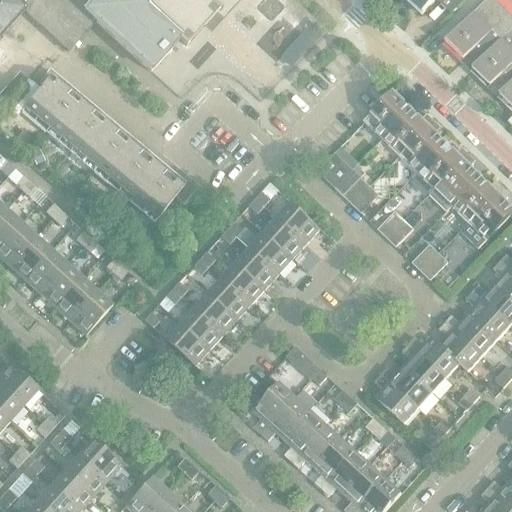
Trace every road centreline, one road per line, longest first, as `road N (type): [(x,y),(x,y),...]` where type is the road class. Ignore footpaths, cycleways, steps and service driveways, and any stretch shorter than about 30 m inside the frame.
road 1 (residential): [(362,233),(437,307),(354,390),(281,323)]
road 2 (residential): [(273,154),(214,100),(173,149),(232,196)]
road 3 (residential): [(511,167),(385,45)]
road 4 (residential): [(385,45),(273,154)]
road 5 (residential): [(178,430),(281,323)]
road 6 (residential): [(281,323),(362,233)]
road 7 (residential): [(430,511),(511,423)]
